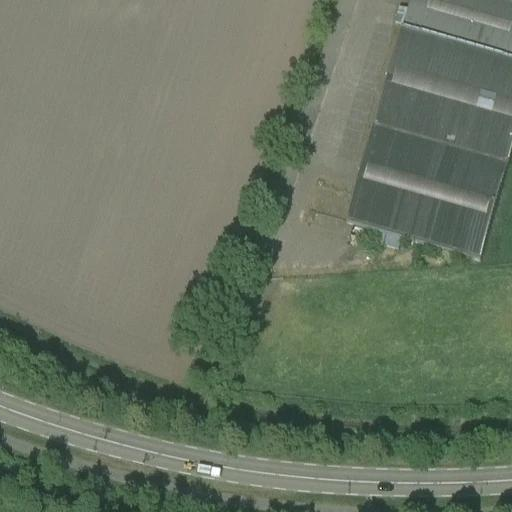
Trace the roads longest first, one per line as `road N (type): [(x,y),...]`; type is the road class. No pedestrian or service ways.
road 1 (tertiary): [(0,409),(134,449),(281,476),(511,482)]
road 2 (unclassified): [(213,382),(348,0)]
